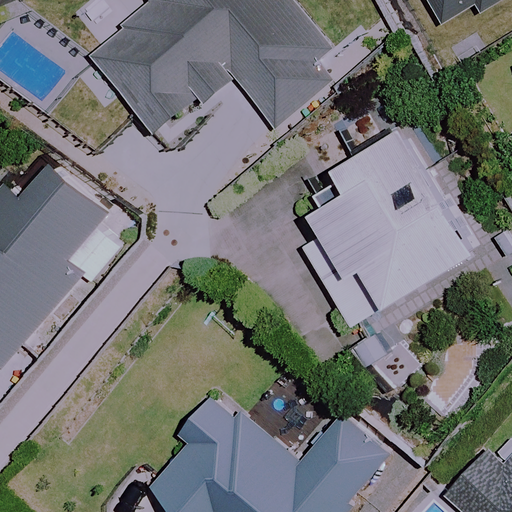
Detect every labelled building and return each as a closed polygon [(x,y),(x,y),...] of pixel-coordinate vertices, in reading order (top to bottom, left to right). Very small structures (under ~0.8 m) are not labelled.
[(353,75),(293,0),(155,0),(160,5),(99,54),(160,131),(204,97),(209,103),(244,76),(285,128),(353,75)] [(438,0),(453,24),(482,7),(485,13),(507,0),(438,0)] [(488,251),(415,126),(345,167),(359,191),(324,211),(336,232),(313,246),(360,326),(488,251)] [(109,217),(53,169),(27,200),(12,188),(0,202),(0,368),(6,373),(87,278),(70,263),(109,217)] [(348,511),(393,457),(333,408),(294,456),(227,401),(158,487),(189,511),(348,511)] [(511,511),(511,452),(502,464),(492,455),(452,500),(464,511),(511,511)]
